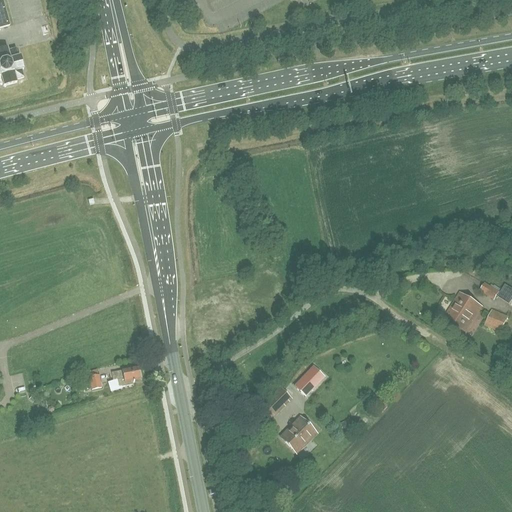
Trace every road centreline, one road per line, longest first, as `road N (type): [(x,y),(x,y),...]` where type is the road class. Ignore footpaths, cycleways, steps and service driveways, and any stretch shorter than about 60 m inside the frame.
road 1 (primary): [(511,37),(133,112)]
road 2 (primary): [(136,133),(511,57)]
road 3 (residential): [(177,395),(332,286),(420,330)]
road 4 (unclassified): [(170,346),(136,133)]
road 5 (primary): [(0,171),(136,133)]
road 6 (primary): [(133,112),(0,147)]
